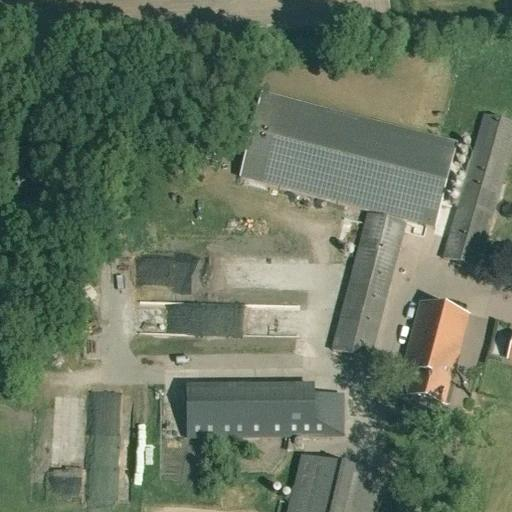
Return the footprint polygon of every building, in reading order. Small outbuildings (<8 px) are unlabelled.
[(435,229),(456,145),(262,95),(240,179),(435,229)] [(511,124),(484,117),(443,260),(476,269),(511,145),(511,124)] [(404,226),(368,217),(331,351),(368,361),(404,226)] [(168,328),(168,304),(144,304),(144,328),(168,328)] [(412,372),(406,396),(442,406),(448,382),(450,382),(467,316),(420,304),(403,370),(412,372)] [(343,396),(313,397),(313,387),(186,388),(186,440),(268,439),(343,439),(343,396)] [(289,511),(376,511),(385,478),(302,458),(289,511)] [(251,488),(278,487),(277,472),(250,474),(251,488)] [(90,508),(88,477),(49,479),(51,511),(90,508)]
